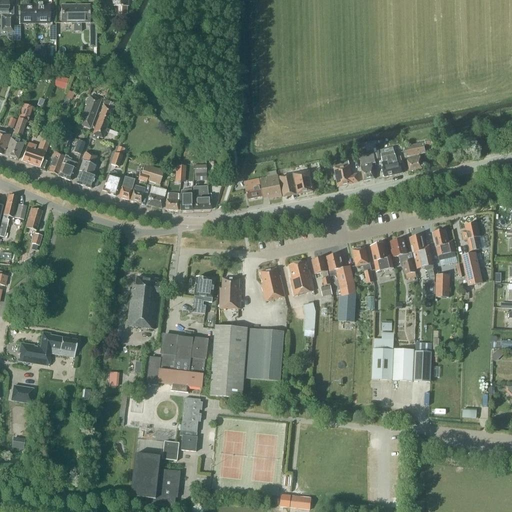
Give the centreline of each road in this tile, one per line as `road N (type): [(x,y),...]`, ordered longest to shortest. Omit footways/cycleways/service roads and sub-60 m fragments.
road 1 (residential): [(0,182),(133,231),(175,230),(187,221)]
road 2 (tertiary): [(187,221),(142,215),(0,163)]
road 3 (residential): [(179,254),(267,258),(338,242)]
road 4 (tertiary): [(511,158),(374,190)]
road 5 (residential): [(338,242),(471,211)]
